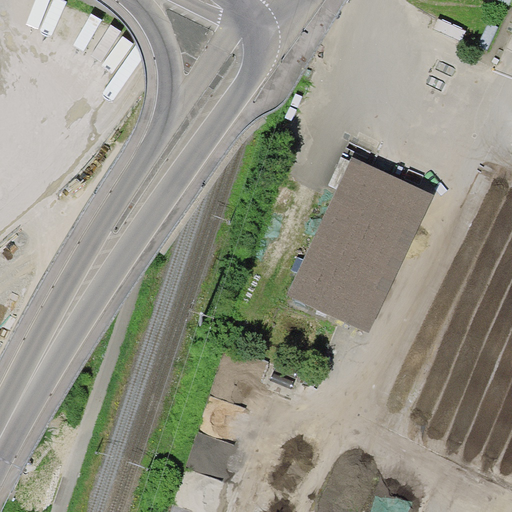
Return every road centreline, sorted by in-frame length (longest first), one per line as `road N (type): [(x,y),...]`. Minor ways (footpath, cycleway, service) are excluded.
road 1 (secondary): [(0,452),(130,211),(225,76),(234,33)]
road 2 (track): [(511,112),(313,511)]
